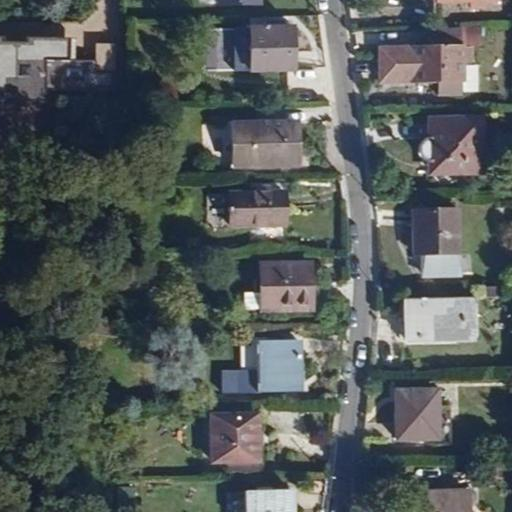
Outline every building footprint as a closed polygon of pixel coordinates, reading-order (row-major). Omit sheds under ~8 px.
[(250,29),(250,71),(293,70),(293,50),(292,28),(250,29)] [(378,63),(379,82),(437,81),(437,97),(462,96),(461,81),(464,81),(464,67),(463,48),(461,48),(461,28),(429,28),(429,48),(378,48),(378,63)] [(1,35),(0,34),(0,101),(46,103),(47,90),(116,93),(117,73),(94,72),(95,61),(66,60),(66,37),(25,36),(25,42),(0,41),(1,35)] [(472,48),(463,48),(464,67),(473,67),(472,48)] [(480,119),(429,120),(429,130),(429,137),(423,141),(421,143),(419,145),(418,148),(418,151),(420,156),(423,160),(425,161),(431,163),(444,163),(444,173),(481,172),(480,119)] [(232,124),(233,166),(297,165),(297,142),(297,123),(232,124)] [(431,173),(444,173),(444,163),(431,163),(431,173)] [(227,193),(228,227),(286,226),(285,214),(285,192),(227,193)] [(413,229),(414,255),(422,255),(422,275),(458,274),(457,209),(413,210),(413,229)] [(259,293),(259,310),(312,309),(311,284),(311,264),(259,265),(259,293)] [(245,310),(259,310),(259,293),(245,293),(245,310)] [(474,298),(462,299),(463,339),(475,339),(474,298)] [(462,299),(402,300),(403,320),(403,340),(463,339),(462,299)] [(88,333),(111,335),(111,322),(89,321),(88,333)] [(221,394),(300,392),(299,365),(298,340),(258,341),(258,346),(259,371),(241,372),(220,372),(221,394)] [(240,347),(241,372),(259,371),(258,346),(240,347)] [(395,411),(396,440),(438,439),(438,445),(451,444),(450,419),(438,419),(437,406),(437,390),(395,391),(395,411)] [(450,406),(437,406),(438,419),(450,419),(450,406)] [(229,462),(259,461),(258,438),(258,414),(210,415),(211,462),(229,462)] [(259,471),(259,461),(229,462),(229,472),(259,471)] [(246,511),(290,511),(290,492),(246,493),(246,511)] [(469,511),(469,492),(424,493),(424,511),(469,511)]
